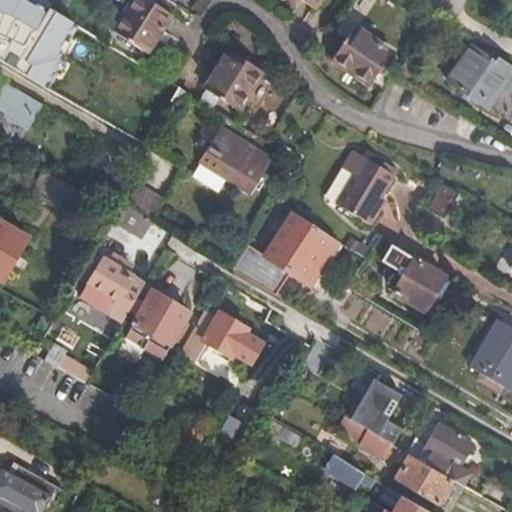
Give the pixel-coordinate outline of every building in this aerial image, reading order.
[(51,7),(31,0),(0,0),(0,60),(44,86),(81,27),(51,7)] [(301,0),(315,8),(320,0),(301,0)] [(147,1),(123,38),(156,59),(180,21),(147,1)] [(357,29),(336,60),(371,84),(392,53),(357,29)] [(494,60),(470,44),(445,79),(488,108),(511,71),(511,65),(497,56),(494,60)] [(227,55),(204,92),(238,112),(261,75),(227,55)] [(123,80),(102,122),(141,141),(162,99),(123,80)] [(180,107),(188,95),(178,90),(171,102),(180,107)] [(219,128),(196,163),(248,195),(269,161),(219,128)] [(344,168),(355,174),(366,157),(355,150),(344,168)] [(330,200),(338,205),(365,221),(371,224),(380,209),(374,205),(396,170),(384,162),(381,166),(366,157),(355,174),(344,168),(328,194),(330,200)] [(76,219),(89,199),(42,172),(32,188),(29,191),(76,219)] [(441,182),(427,207),(440,215),(455,190),(441,182)] [(163,202),(138,186),(125,206),(150,222),(163,202)] [(381,195),(374,205),(380,209),(386,198),(381,195)] [(150,222),(125,206),(118,217),(115,222),(141,237),(150,222)] [(317,270),(336,240),(290,211),(270,243),(317,270)] [(0,223),(0,280),(2,281),(27,240),(0,223)] [(306,286),(317,270),(270,243),(261,258),(245,249),(231,270),(274,296),(287,275),(306,286)] [(412,259),(391,296),(415,310),(423,314),(444,278),(412,259)] [(122,323),(143,287),(103,263),(90,283),(117,300),(108,315),(122,323)] [(348,289),(372,302),(380,288),(357,274),(348,289)] [(151,293),(123,341),(161,363),(172,344),(176,345),(184,331),(181,329),(189,315),(151,293)] [(510,389),(511,385),(511,327),(499,320),(472,367),(510,389)] [(181,354),(170,372),(184,380),(195,362),(219,376),(236,348),(207,330),(204,336),(197,332),(183,355),(181,354)] [(367,399),(353,423),(368,431),(392,446),(402,430),(387,422),(392,413),(401,398),(376,383),(367,399)] [(312,400),(287,385),(274,409),(298,423),(312,400)] [(353,423),(344,418),(341,423),(345,432),(362,441),(368,431),(353,423)] [(331,454),(338,458),(346,446),(309,424),(302,437),(331,454)] [(450,479),(462,486),(468,474),(457,468),(470,445),(438,425),(426,444),(417,439),(408,455),(411,456),(450,479)] [(183,429),(177,439),(195,449),(200,439),(183,429)] [(402,460),(405,453),(392,446),(368,431),(362,441),(359,446),(379,459),(381,456),(393,463),(396,457),(402,460)] [(215,442),(206,437),(182,483),(190,487),(215,442)] [(429,511),(338,458),(331,454),(323,467),(355,486),(357,480),(368,486),(366,490),(383,499),(387,493),(399,500),(391,511),(389,511),(382,508),(379,511),(429,511)] [(435,504),(450,479),(411,456),(396,482),(435,504)] [(34,511),(46,494),(0,469),(0,497),(26,511),(34,511)] [(317,501),(327,508),(334,497),(360,511),(379,511),(382,508),(331,478),(317,501)] [(168,509),(173,511),(182,511),(190,498),(186,495),(190,487),(182,483),(176,494),(168,509)]
